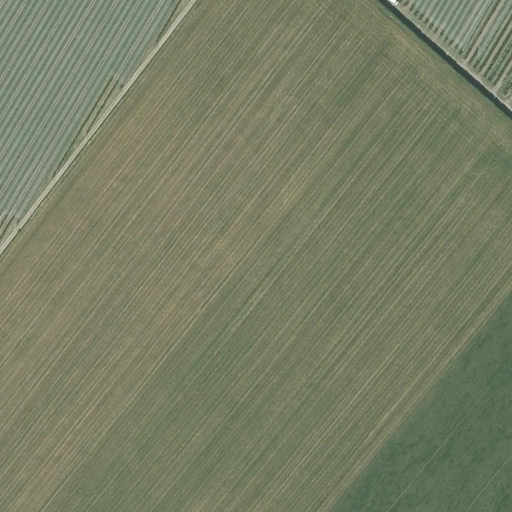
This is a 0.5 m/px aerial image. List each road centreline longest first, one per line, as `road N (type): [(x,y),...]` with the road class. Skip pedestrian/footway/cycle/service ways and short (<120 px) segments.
road 1 (track): [(0,251),(193,0)]
road 2 (track): [(511,115),(382,0)]
